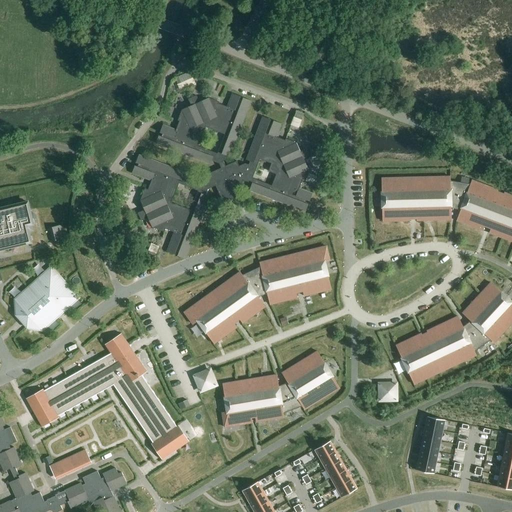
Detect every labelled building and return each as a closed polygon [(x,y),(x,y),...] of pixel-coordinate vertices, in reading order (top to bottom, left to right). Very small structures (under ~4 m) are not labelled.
[(175,79),(177,85),(192,79),(190,73),(175,79)] [(226,156),(229,158),(251,102),(243,99),(242,101),(239,100),(240,98),(232,95),(227,110),(218,106),(219,103),(209,99),(199,103),(196,96),(192,98),(188,100),(191,107),(182,111),(178,121),(181,122),(178,132),(163,126),(160,133),(162,134),(161,137),(159,136),(156,144),(210,165),(211,161),(219,164),(221,169),(207,175),(203,185),(200,183),(201,180),(139,156),(136,163),(138,164),(137,167),(135,166),(132,174),(153,182),(150,191),(145,189),(140,201),(145,212),(138,215),(141,222),(148,219),(152,228),(164,233),(166,228),(175,231),(167,253),(175,256),(176,253),(178,254),(177,257),(185,260),(209,197),(205,196),(208,190),(215,186),(221,200),(222,201),(223,202),(224,202),(225,202),(226,202),(231,200),(233,204),(234,204),(231,197),(234,196),(233,193),(232,192),(232,190),(244,185),(245,182),(252,184),(249,191),(305,212),(308,205),(305,204),(307,201),(309,202),(312,194),(297,188),(300,179),(304,181),(308,170),(304,161),(311,158),(307,150),(300,153),(296,143),(286,139),(284,143),(275,140),(281,124),(273,122),(272,124),(270,123),(271,120),(263,118),(246,161),(250,162),(249,166),(245,164),(239,167),(237,162),(225,167),(223,162),(226,156)] [(294,118),(302,121),(304,115),(296,112),(294,118)] [(383,179),(381,179),(382,194),(383,194),(384,207),(382,207),(382,222),(384,222),(384,220),(389,220),(390,222),(397,222),(397,220),(403,220),(403,222),(411,221),(411,220),(417,220),(417,221),(424,221),(424,219),(430,219),(430,221),(438,221),(438,219),(444,219),(444,221),(451,220),(451,209),(460,211),(456,221),(463,224),(464,222),(470,224),(469,226),(476,229),(477,227),(482,229),(482,231),(483,231),(486,223),(492,225),(489,234),(496,236),(497,235),(503,237),(502,238),(509,241),(510,239),(511,240),(511,198),(511,196),(504,193),(504,195),(497,193),(498,191),(497,190),(496,192),(491,190),(491,188),(484,186),(484,187),(478,185),(479,184),(472,181),(470,185),(450,181),(450,177),(443,177),(443,179),(437,179),(437,178),(429,178),(429,180),(423,180),(423,178),(416,178),(416,180),(410,180),(410,178),(402,178),(402,180),(396,180),(396,179),(388,179),(388,181),(383,181),(383,179)] [(314,185),(322,188),(324,182),(316,179),(314,185)] [(28,203),(0,209),(0,250),(31,243),(29,233),(34,232),(32,225),(33,225),(28,203)] [(63,233),(51,236),(53,243),(64,240),(63,233)] [(185,312),(184,313),(193,325),(199,321),(206,332),(205,333),(214,345),(215,344),(214,342),(219,339),(220,340),(226,336),(225,334),(230,331),(231,332),(237,328),(232,321),(236,317),(241,325),(242,324),(241,322),(247,318),(248,320),(255,315),(253,314),(258,310),(259,312),(265,307),(258,298),(267,294),(270,305),(277,303),(277,302),(282,300),(283,302),(290,300),(290,298),(296,297),(296,299),(297,298),(295,290),(302,288),(304,297),(311,295),(311,293),(317,292),(317,294),(325,292),(324,290),(330,288),(330,290),(331,290),(328,275),(326,276),(323,263),(330,261),(327,247),(325,247),(326,249),(320,250),(320,248),(312,250),(313,252),(307,253),(306,252),(299,254),(299,255),(294,257),(293,255),(286,257),(286,259),(280,260),(280,258),(272,260),(273,262),(267,263),(267,262),(260,263),(261,267),(242,276),(240,272),(234,277),(235,278),(230,282),(229,280),(223,285),(224,286),(219,290),(218,288),(212,293),(213,294),(208,298),(207,296),(201,301),(202,302),(197,306),(196,304),(190,309),(191,310),(186,314),(185,312)] [(147,260),(153,262),(156,254),(150,252),(147,260)] [(16,316),(20,320),(22,319),(25,322),(23,324),(27,328),(42,331),(40,328),(44,324),(46,327),(73,303),(71,300),(76,296),(53,271),(49,275),(47,273),(19,297),(22,300),(18,303),(15,301),(16,316)] [(397,346),(396,346),(402,359),(403,359),(409,371),(408,372),(414,385),(415,385),(414,383),(420,381),(420,382),(427,379),(427,377),(432,375),(433,377),(440,373),(439,372),(444,369),(445,371),(452,367),(451,366),(457,363),(457,365),(464,362),(464,360),(469,358),(470,359),(476,356),(475,352),(491,340),(494,343),(499,338),(498,337),(502,332),(503,333),(508,328),(507,327),(511,322),(511,323),(511,303),(510,304),(501,295),(502,294),(491,283),(490,284),(491,285),(487,290),(486,288),(481,294),(482,295),(478,300),(477,298),(471,304),(473,305),(469,310),(467,308),(462,314),(471,322),(463,327),(458,317),(451,320),(452,322),(447,324),(446,323),(439,326),(440,328),(434,330),(434,328),(427,332),(427,333),(422,336),(421,334),(414,337),(415,339),(410,342),(409,340),(402,343),(403,345),(397,347),(397,346)] [(288,325),(286,317),(280,320),(282,327),(288,325)] [(141,374),(146,371),(122,336),(106,347),(111,354),(27,401),(41,426),(114,386),(164,459),(188,443),(141,374)] [(223,384),(222,385),(225,399),(226,399),(228,412),(222,413),(225,428),(226,428),(225,426),(231,425),(231,427),(239,426),(239,424),(245,423),(245,425),(252,423),(251,414),(255,414),(256,423),(257,422),(257,421),(263,420),(263,422),(271,420),(271,418),(276,418),(277,419),(284,418),(283,414),(302,407),(304,410),(311,407),(310,405),(315,402),(316,404),(322,399),(321,398),(326,395),(327,396),(334,392),(333,391),(338,388),(339,389),(340,389),(332,376),(331,377),(324,365),(325,365),(317,352),(316,352),(317,354),(312,357),(311,356),(305,360),(306,361),(301,364),(300,363),(293,367),(294,368),(289,371),(288,370),(282,374),(288,383),(279,387),(277,375),(270,377),(270,378),(264,379),(264,378),(256,379),(256,381),(251,382),(250,380),(243,381),(243,383),(237,384),(237,382),(229,383),(230,385),(224,386),(223,384)] [(201,391),(201,392),(216,386),(210,371),(195,377),(198,376),(204,390),(201,391)] [(380,400),(380,401),(396,400),(396,384),(380,385),(383,385),(383,400),(380,400)] [(190,406),(187,400),(178,405),(180,410),(190,406)] [(15,481),(9,483),(17,499),(0,506),(0,511),(47,511),(51,510),(51,511),(59,511),(62,511),(60,506),(68,503),(70,509),(88,501),(90,504),(93,503),(97,511),(120,511),(111,492),(127,484),(122,473),(118,475),(116,469),(103,475),(105,479),(101,481),(97,472),(83,478),(86,485),(82,487),(81,484),(65,491),(67,497),(58,502),(56,497),(47,501),(47,502),(45,504),(40,493),(31,497),(30,494),(34,492),(25,474),(19,477),(16,469),(22,466),(14,448),(10,450),(8,447),(17,443),(10,428),(3,431),(2,428),(5,426),(0,415),(0,462),(4,472),(10,469),(11,471),(13,470),(16,478),(14,479),(15,481)] [(443,432),(445,421),(427,417),(425,428),(443,432)] [(58,423),(62,434),(71,431),(67,420),(58,423)] [(440,442),(443,432),(425,428),(423,439),(440,442)] [(438,453),(440,442),(423,439),(421,449),(438,453)] [(336,451),(330,442),(315,450),(320,460),(336,451)] [(511,456),(511,445),(506,445),(503,455),(511,456)] [(436,463),(438,453),(421,449),(419,460),(436,463)] [(56,479),(91,463),(85,451),(50,467),(56,479)] [(341,461),(336,451),(320,460),(325,469),(341,461)] [(511,468),(511,456),(503,455),(501,466),(511,468)] [(434,474),(436,463),(419,460),(416,471),(434,474)] [(346,470),(341,461),(325,469),(331,479),(346,470)] [(511,479),(511,468),(501,466),(499,476),(511,479)] [(336,488),(352,479),(346,470),(331,479),(336,488)] [(511,490),(511,479),(499,476),(497,487),(511,490)] [(342,498),(357,489),(352,479),(336,488),(342,498)] [(263,492),(258,482),(242,491),(248,501),(263,492)] [(253,510),(269,501),(263,492),(248,501),(253,510)] [(272,511),(274,511),(269,501),(253,510),(254,511),(272,511)]
